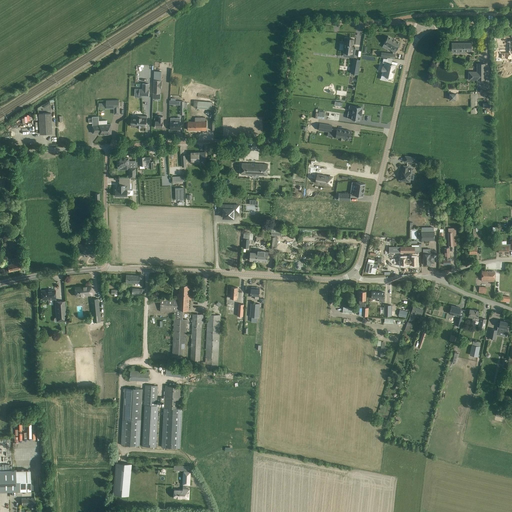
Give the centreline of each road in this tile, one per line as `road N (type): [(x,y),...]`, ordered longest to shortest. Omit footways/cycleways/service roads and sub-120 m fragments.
road 1 (tertiary): [(353,274),(411,47),(425,26)]
road 2 (tertiary): [(353,274),(317,280),(105,269)]
